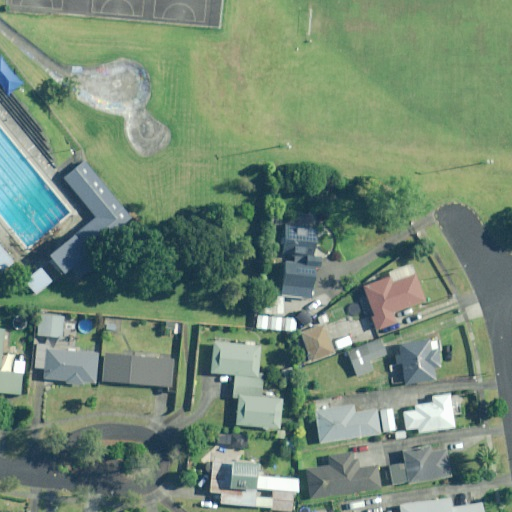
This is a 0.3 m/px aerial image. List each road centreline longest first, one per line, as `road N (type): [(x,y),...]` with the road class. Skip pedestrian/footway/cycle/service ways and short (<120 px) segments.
road 1 (residential): [(58,471),(84,440),(122,435),(144,444),(158,465),(136,489),(78,484)]
road 2 (residential): [(511,398),(499,315),(505,280)]
